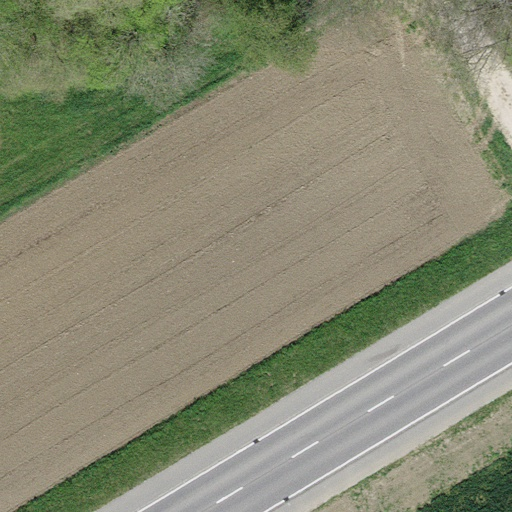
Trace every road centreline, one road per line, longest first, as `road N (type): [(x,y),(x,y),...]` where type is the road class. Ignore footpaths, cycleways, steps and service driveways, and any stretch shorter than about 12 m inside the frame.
road 1 (primary): [(200,511),(511,324)]
road 2 (track): [(511,105),(454,0)]
